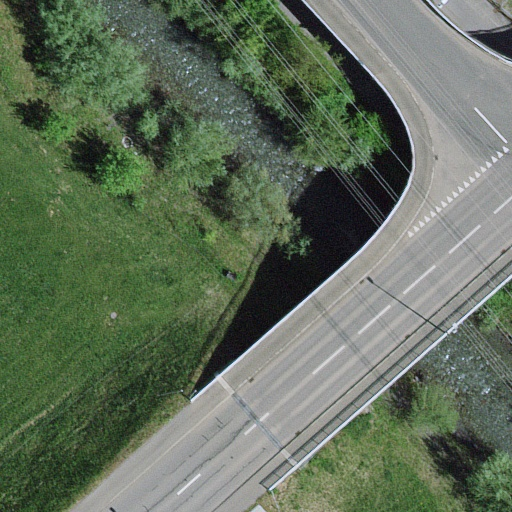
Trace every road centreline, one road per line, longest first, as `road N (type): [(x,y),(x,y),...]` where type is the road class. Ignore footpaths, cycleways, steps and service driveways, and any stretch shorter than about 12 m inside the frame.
road 1 (secondary): [(511,196),(158,511)]
road 2 (residential): [(511,150),(375,0)]
